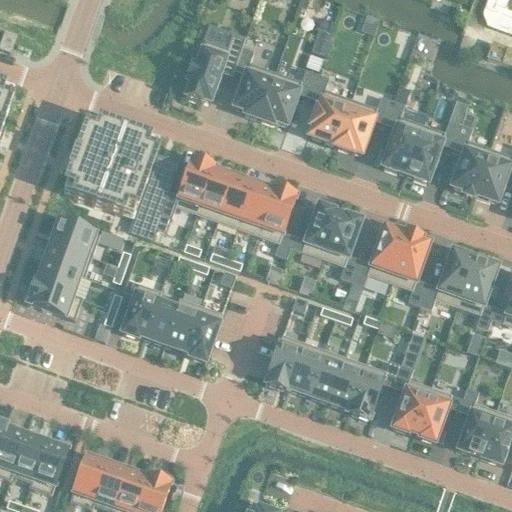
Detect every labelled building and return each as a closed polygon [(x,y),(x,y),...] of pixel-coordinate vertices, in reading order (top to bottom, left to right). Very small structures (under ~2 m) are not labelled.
[(487,0),(482,15),(487,29),(511,37),(511,19),(496,14),(501,0),(487,0)] [(5,34),(0,45),(0,52),(9,56),(16,38),(5,34)] [(190,67),(185,84),(190,85),(185,101),(201,107),(202,103),(209,106),(214,91),(215,91),(219,81),(218,80),(220,77),(231,81),(233,75),(242,52),(241,51),(244,44),(231,39),(226,52),(205,45),(196,69),(190,67)] [(511,71),(511,53),(493,46),(487,62),(511,71)] [(242,52),(233,75),(244,79),(233,111),(245,115),(244,118),(258,123),(275,77),(249,68),(253,56),(242,52)] [(275,77),(258,123),(273,129),(274,126),(286,130),(297,98),(309,102),(317,78),(305,74),(301,86),(275,77)] [(311,131),(308,140),(333,149),(334,149),(350,104),(324,94),(328,82),(317,78),(309,102),(320,106),(317,112),(316,112),(309,130),(311,131)] [(0,136),(1,133),(10,105),(0,101),(3,94),(0,92),(0,136)] [(333,149),(333,150),(334,151),(352,157),(352,156),(360,158),(372,125),(384,129),(392,105),(380,101),(376,113),(350,104),(334,149),(333,149)] [(395,133),(382,171),(384,172),(383,173),(395,177),(396,176),(404,179),(422,129),(400,121),(404,109),(392,105),(384,129),(395,133)] [(422,129),(404,179),(413,182),(412,183),(424,188),(425,186),(427,187),(440,149),(452,153),(460,129),(448,125),(444,137),(422,129)] [(71,175),(65,190),(76,194),(73,202),(132,223),(156,157),(145,153),(148,145),(99,128),(96,136),(86,132),(76,159),(75,159),(70,174),(71,175)] [(463,157),(451,191),(464,195),(463,197),(473,201),(490,153),(467,145),(472,133),(460,129),(452,153),(463,157)] [(490,153),(473,201),(474,201),(488,206),(489,204),(496,207),(508,173),(511,174),(511,160),(511,161),(490,153)] [(167,161),(139,240),(150,244),(159,219),(167,196),(178,165),(167,161)] [(167,196),(159,219),(171,223),(175,212),(196,219),(212,173),(213,174),(214,172),(213,171),(192,164),(179,200),(167,196)] [(212,173),(196,219),(216,227),(233,180),(213,174),(212,173)] [(233,180),(216,227),(237,234),(253,188),(233,180)] [(253,188),(237,234),(257,241),(273,195),(272,195),(253,188)] [(273,195),(257,241),(278,248),(274,259),(286,264),(290,253),(294,241),(283,237),(295,201),(274,193),(273,193),(272,195),(273,195)] [(294,241),(290,253),(322,264),(338,218),(333,216),(333,215),(318,209),(305,245),(294,241)] [(338,218),(322,264),(343,272),(339,283),(351,287),(359,264),(348,260),(361,224),(345,219),(345,220),(338,218)] [(58,225),(50,247),(91,261),(99,240),(58,225)] [(359,264),(351,287),(363,291),(367,280),(389,288),(406,238),(405,238),(398,235),(399,234),(386,230),(386,231),(384,230),(370,268),(359,264)] [(406,238),(389,288),(411,296),(407,307),(419,311),(427,288),(416,284),(429,246),(421,244),(422,242),(406,237),(405,238),(406,238)] [(50,247),(43,267),(78,279),(84,282),(91,261),(50,247)] [(186,248),(183,256),(198,261),(201,253),(186,248)] [(427,288),(419,311),(431,315),(434,304),(457,312),(474,262),(466,259),(467,258),(454,254),(454,255),(452,254),(438,292),(427,288)] [(123,255),(117,271),(125,273),(130,258),(123,255)] [(211,257),(209,265),(224,270),(226,262),(211,257)] [(178,260),(176,268),(191,273),(193,266),(178,260)] [(226,262),(224,270),(237,275),(239,275),(242,268),(226,262)] [(474,262),(457,312),(479,320),(475,331),(487,335),(491,324),(495,312),(484,308),(497,270),(495,270),(495,268),(483,264),(483,265),(474,262)] [(193,266),(191,273),(206,279),(209,271),(193,266)] [(34,286),(34,287),(71,300),(82,304),(82,303),(85,304),(91,285),(84,283),(84,282),(78,279),(43,267),(36,286),(34,286)] [(117,271),(112,286),(120,288),(125,273),(117,271)] [(224,276),(219,288),(231,292),(235,280),(224,276)] [(134,300),(121,337),(137,343),(138,340),(143,342),(156,305),(157,306),(161,297),(160,296),(127,285),(123,296),(134,300)] [(34,287),(26,308),(40,313),(53,318),(53,317),(74,325),(82,304),(71,300),(34,287)] [(114,298),(108,313),(116,316),(121,301),(114,298)] [(495,312),(491,324),(511,331),(511,299),(506,316),(495,312)] [(295,302),(291,313),(303,317),(307,306),(295,302)] [(177,313),(164,349),(184,357),(200,311),(180,304),(179,303),(176,312),(177,313)] [(156,305),(143,342),(164,349),(177,313),(176,312),(157,306),(156,305)] [(200,311),(184,357),(190,359),(189,361),(205,367),(207,358),(222,318),(200,311)] [(322,311),(319,319),(334,324),(337,316),(322,311)] [(108,313),(103,328),(111,331),(116,316),(108,313)] [(337,316),(334,324),(350,329),(352,322),(337,316)] [(365,320),(362,327),(377,333),(380,325),(365,320)] [(268,379),(265,388),(286,395),(287,396),(288,394),(287,393),(303,347),(282,340),(268,379)] [(303,347),(287,393),(288,394),(307,401),(324,355),(303,347)] [(324,355),(307,401),(328,408),(344,362),(324,355)] [(344,362),(328,408),(347,415),(348,415),(364,369),(344,362)] [(347,415),(346,417),(347,417),(369,425),(381,388),(393,392),(401,370),(389,366),(385,376),(364,369),(348,415),(347,415)] [(404,396),(391,432),(407,438),(407,436),(413,438),(430,392),(409,385),(413,374),(401,370),(393,392),(404,396)] [(430,392),(413,438),(419,440),(419,442),(434,447),(447,412),(458,416),(462,404),(430,392)] [(469,420),(457,454),(469,458),(468,459),(478,462),(479,463),(480,462),(478,462),(495,415),(474,408),(478,397),(466,393),(462,404),(458,416),(469,420)] [(511,421),(495,415),(478,462),(480,462),(494,467),(500,469),(505,456),(506,456),(509,445),(511,435),(511,421)] [(6,431),(5,431),(0,446),(0,481),(9,485),(25,439),(6,432),(6,431)] [(25,439),(9,485),(10,485),(12,481),(30,487),(28,492),(29,492),(46,446),(25,439)] [(67,454),(46,446),(29,492),(51,500),(67,454)] [(69,506),(85,511),(91,511),(107,468),(85,461),(69,506)] [(114,511),(127,475),(107,468),(91,511),(92,511),(93,510),(99,511),(114,511)] [(147,482),(127,475),(114,511),(137,511),(148,480),(147,480),(147,482)] [(170,488),(148,480),(137,511),(161,511),(165,502),(170,488)]
